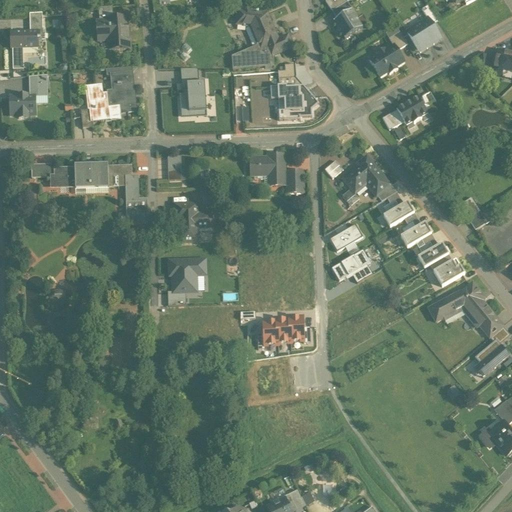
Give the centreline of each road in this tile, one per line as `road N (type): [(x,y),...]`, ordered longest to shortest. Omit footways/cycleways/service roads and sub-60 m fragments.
road 1 (residential): [(313,136),(330,389),(416,511)]
road 2 (residential): [(511,301),(354,115)]
road 3 (residential): [(354,115),(511,24)]
road 4 (residential): [(152,307),(151,143)]
road 5 (residential): [(151,143),(313,136)]
road 6 (residential): [(0,148),(151,143)]
road 7 (residential): [(151,143),(138,0)]
road 8 (residential): [(0,397),(83,511)]
road 9 (residential): [(303,0),(319,74),(354,115)]
